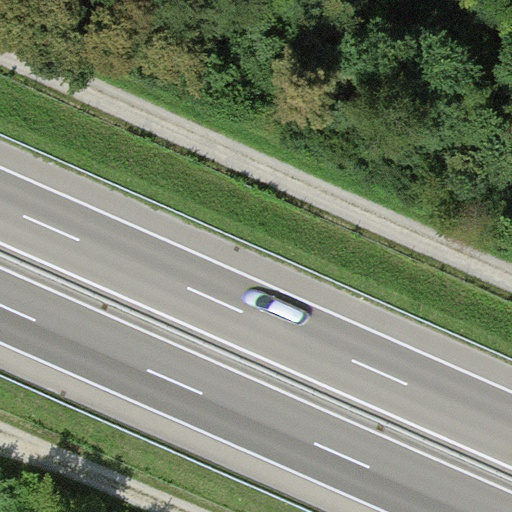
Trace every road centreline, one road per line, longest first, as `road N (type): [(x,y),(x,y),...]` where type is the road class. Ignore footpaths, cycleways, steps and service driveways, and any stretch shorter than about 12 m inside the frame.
road 1 (track): [(511,275),(0,44)]
road 2 (motorway): [(511,431),(0,205)]
road 3 (motorway): [(0,305),(470,511)]
road 4 (track): [(0,434),(176,511)]
